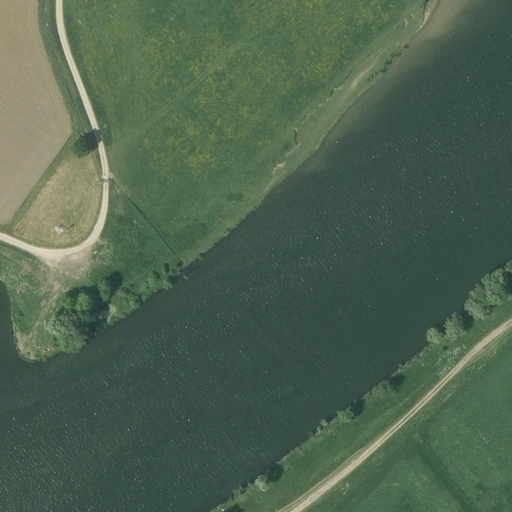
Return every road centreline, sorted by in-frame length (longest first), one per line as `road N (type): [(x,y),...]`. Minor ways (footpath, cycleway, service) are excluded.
road 1 (track): [(0,236),(66,251),(88,240),(103,208),(104,168),(61,34),(58,0)]
road 2 (track): [(511,320),(285,511)]
